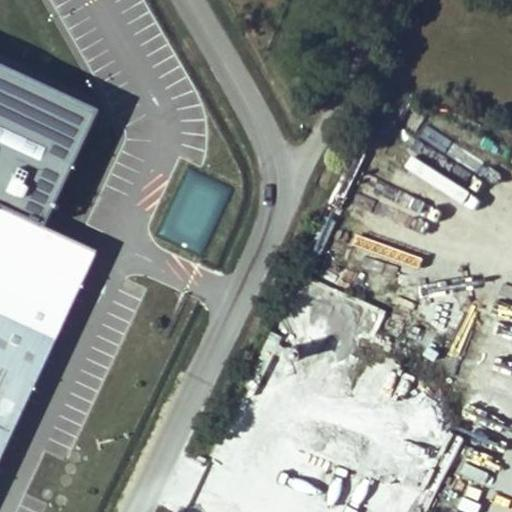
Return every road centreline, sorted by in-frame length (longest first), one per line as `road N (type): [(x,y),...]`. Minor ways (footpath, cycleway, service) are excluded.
road 1 (unclassified): [(133,511),(272,212),(277,184)]
road 2 (unclassified): [(277,184),(311,147),(381,0)]
road 3 (unclassified): [(277,184),(261,121),(191,0)]
